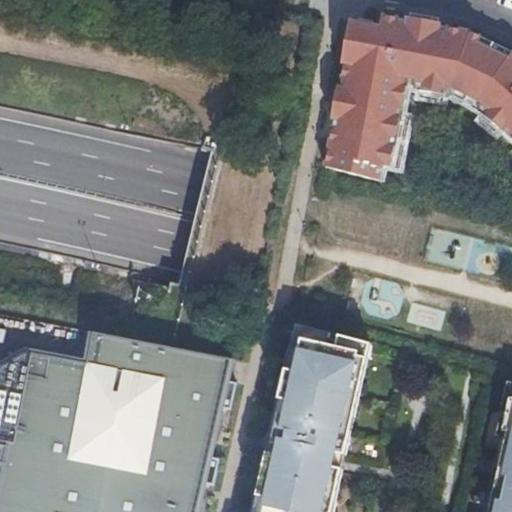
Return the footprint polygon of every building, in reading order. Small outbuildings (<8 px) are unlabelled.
[(326,167),(389,184),(408,87),(454,96),(453,96),(465,101),(494,43),(471,32),(441,26),(441,23),(408,17),(408,20),(384,16),(382,27),(380,27),(351,22),(343,63),(346,64),(341,86),(338,85),(332,120),(335,120),(326,167)] [(511,51),(494,43),(465,101),(478,107),(511,136),(511,51)] [(334,511),(336,502),(344,470),(347,456),(352,431),(356,417),(369,359),(372,344),(363,342),(340,336),(339,341),(330,339),(331,334),(306,327),(297,325),(294,338),(278,412),(281,412),(277,428),(274,444),(271,443),(261,486),(270,488),(264,511),(334,511)] [(230,382),(235,359),(95,333),(89,363),(28,351),(0,369),(0,511),(200,511),(207,483),(215,485),(221,459),(213,457),(224,407),(232,409),(238,383),(230,382)] [(511,511),(511,382),(510,382),(504,411),(509,412),(505,430),(510,431),(493,506),(506,509),(505,511),(511,511)]
